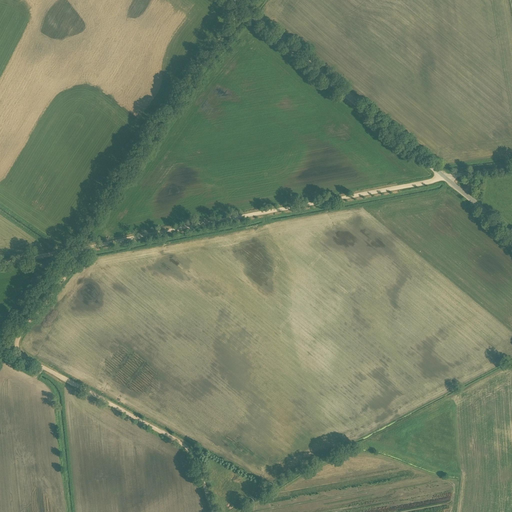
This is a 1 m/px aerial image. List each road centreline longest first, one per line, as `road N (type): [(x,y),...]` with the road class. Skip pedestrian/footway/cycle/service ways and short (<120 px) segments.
road 1 (track): [(79,248),(11,353),(185,448),(214,511)]
road 2 (track): [(79,248),(445,177)]
road 3 (unclassified): [(445,177),(235,0)]
